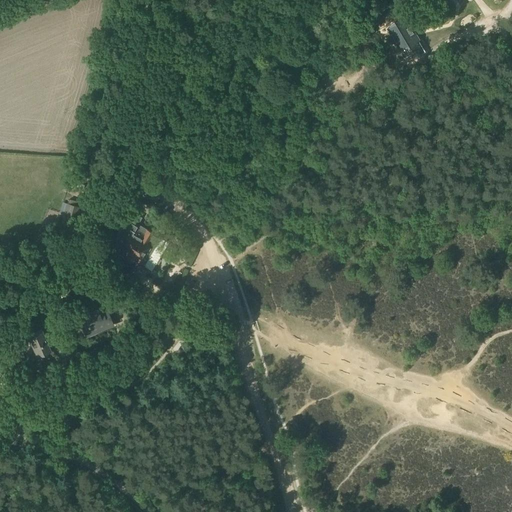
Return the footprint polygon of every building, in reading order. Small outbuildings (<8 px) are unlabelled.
[(405,18),(388,28),(392,34),(401,49),(406,58),(410,55),(413,59),(425,52),(418,40),(415,34),(405,18)] [(66,204),(60,223),(72,227),(79,207),(66,204)] [(131,212),(109,247),(136,263),(134,266),(142,271),(144,267),(151,271),(168,243),(161,239),(137,224),(140,218),(131,212)] [(73,279),(61,284),(65,291),(76,286),(78,285),(74,278),(73,279)] [(78,280),(76,281),(78,285),(76,286),(81,289),(95,298),(101,288),(87,279),(84,284),(79,281),(78,280)] [(97,309),(78,318),(85,336),(112,324),(105,308),(97,311),(97,309)] [(41,330),(27,336),(36,356),(50,350),(41,330)]
